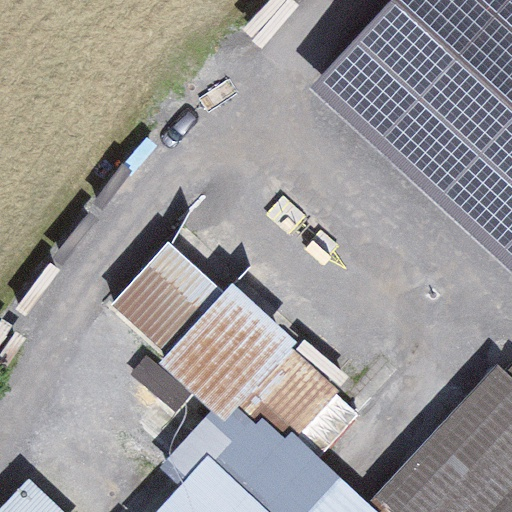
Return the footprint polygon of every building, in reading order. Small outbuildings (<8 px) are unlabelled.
[(511,0),(385,0),(308,84),(511,269),(511,0)] [(171,241),(114,302),(277,453),(288,441),(314,464),(360,414),(171,241)] [(511,511),(511,370),(510,369),(392,494),(411,511),(511,511)] [(270,511),(222,467),(179,511),(411,511),(392,494),(374,511),(270,511)] [(0,511),(59,511),(27,483),(0,511)]
